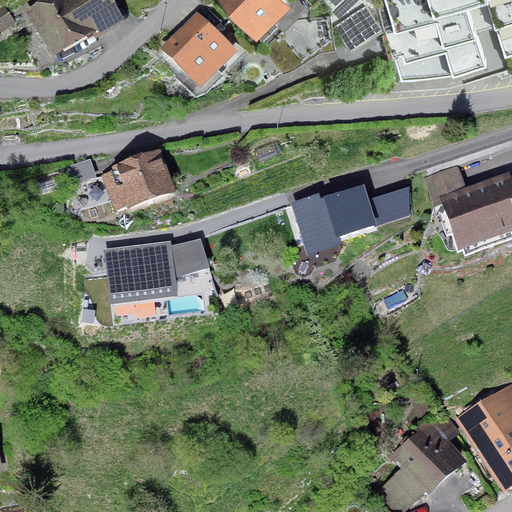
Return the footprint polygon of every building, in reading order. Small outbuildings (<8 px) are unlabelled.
[(53,55),(113,20),(101,0),(56,0),(30,16),(53,55)] [(280,0),(221,0),(252,31),(282,2),(280,0)] [(511,0),(384,0),(391,29),(385,32),(399,82),(459,69),(464,86),(506,69),(511,78),(511,77),(511,0)] [(0,32),(13,24),(3,8),(0,10),(0,32)] [(318,50),(333,47),(328,15),(296,20),(279,36),(277,34),(260,50),(255,45),(246,53),(271,79),(318,50)] [(196,86),(229,55),(196,22),(164,53),(196,86)] [(167,195),(154,159),(103,178),(115,213),(167,195)] [(90,181),(88,176),(84,163),(61,170),(67,188),(90,181)] [(458,247),(511,228),(511,204),(505,183),(462,198),(452,170),(424,180),(434,209),(443,205),(458,247)] [(334,237),(335,240),(371,229),(359,192),(317,205),(315,200),(292,207),(304,246),(334,237)] [(200,241),(170,249),(174,279),(208,269),(200,241)] [(169,244),(107,252),(114,307),(176,299),(174,279),(170,249),(169,244)] [(504,490),(511,484),(511,415),(494,387),(453,412),(504,490)] [(391,511),(403,511),(423,495),(424,495),(457,467),(439,447),(455,434),(442,414),(427,425),(424,422),(412,432),(415,435),(390,457),(403,472),(376,495),(391,511)]
